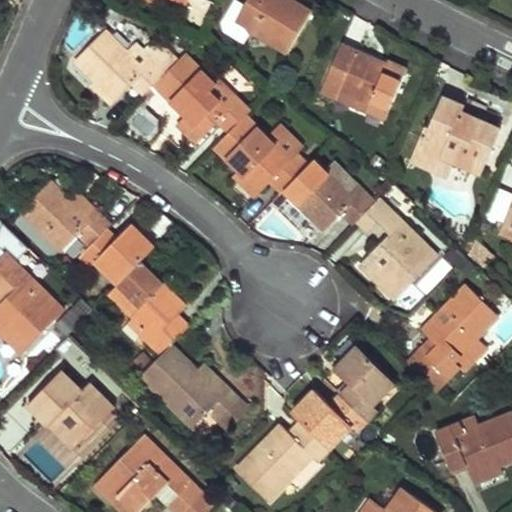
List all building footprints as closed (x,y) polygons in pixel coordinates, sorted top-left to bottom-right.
[(213,1),(211,0),(188,0),(187,2),(176,32),(198,41),(213,1)] [(292,0),(245,0),(235,18),(288,49),(311,11),(292,0)] [(104,32),(76,61),(117,101),(138,81),(149,92),(155,86),(165,76),(136,47),(128,55),(104,32)] [(341,42),(322,91),(389,117),(410,66),(390,58),(389,61),(341,42)] [(213,91),(181,60),(165,76),(155,86),(187,116),(179,124),(200,144),(221,122),(232,133),(247,117),(217,87),(213,91)] [(481,174),(501,127),(462,110),(464,105),(441,95),(428,125),(424,123),(409,159),(447,176),(453,162),(481,174)] [(232,133),(214,151),(239,176),(236,180),(257,200),(275,182),(286,193),(290,188),(312,166),(303,158),(301,160),(252,112),(247,117),(232,133)] [(312,166),(290,188),(331,228),(346,213),(357,224),(360,222),(377,204),(358,185),(350,193),(317,161),(312,166)] [(454,170),(446,185),(466,195),(474,180),(454,170)] [(54,182),(25,212),(68,254),(83,238),(93,248),(111,230),(116,225),(80,191),(72,199),(54,182)] [(440,255),(383,198),(377,204),(360,222),(372,234),(382,225),(392,235),(362,267),(396,300),(440,255)] [(511,200),(500,231),(511,235),(511,200)] [(143,264),(158,248),(134,225),(120,239),(111,230),(93,248),(84,257),(95,268),(100,263),(123,285),(143,264)] [(70,311),(11,255),(0,266),(0,286),(12,298),(0,310),(0,328),(28,355),(70,311)] [(426,293),(452,268),(443,259),(417,284),(426,293)] [(189,309),(143,264),(123,285),(114,293),(141,319),(137,324),(168,355),(173,350),(192,330),(180,318),(189,309)] [(502,315),(470,284),(427,328),(435,336),(409,363),(439,391),(483,345),(478,340),(502,315)] [(400,382),(364,346),(342,369),(357,383),(346,394),(372,420),(384,408),(379,403),(400,382)] [(168,355),(147,376),(201,428),(217,412),(228,422),(244,405),(207,369),(200,376),(173,350),(168,355)] [(69,371),(35,406),(81,449),(122,407),(96,383),(89,390),(69,371)] [(320,390),(297,414),(305,421),(334,450),(356,427),(361,431),(372,420),(346,394),(335,405),(320,390)] [(508,472),(506,465),(511,462),(511,414),(479,429),(474,417),(439,432),(455,471),(470,465),(479,485),(508,472)] [(286,425),(243,469),(275,499),(299,475),(304,480),(334,450),(305,421),(293,433),(286,425)] [(211,511),(220,503),(150,436),(101,487),(127,511),(145,511),(164,493),(184,511),(211,511)] [(446,511),(448,510),(409,483),(393,507),(382,499),(373,511),(446,511)]
